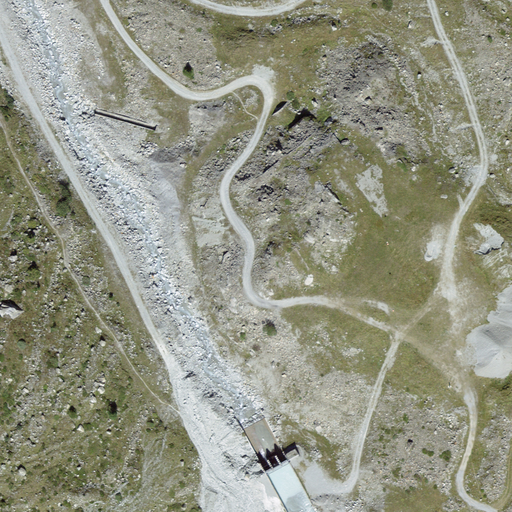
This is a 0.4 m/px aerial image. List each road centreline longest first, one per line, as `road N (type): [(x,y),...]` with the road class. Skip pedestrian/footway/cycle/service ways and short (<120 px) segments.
road 1 (track): [(100,0),(131,46),(188,95),(256,83),(263,112),(223,181),(223,201),(247,243),(247,291),(261,303),(332,303),(366,317),(467,390),(472,433),(459,491),(488,511)]
road 2 (track): [(253,503),(213,449),(0,30)]
road 3 (track): [(428,0),(482,164),(455,221),(445,285),(467,390)]
road 4 (track): [(314,488),(346,485),(383,370),(401,335),(445,285)]
